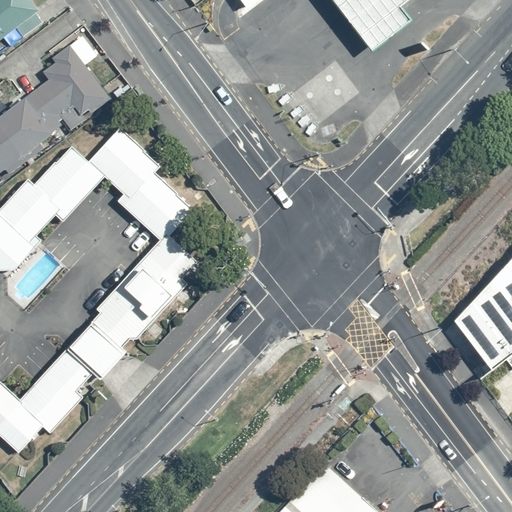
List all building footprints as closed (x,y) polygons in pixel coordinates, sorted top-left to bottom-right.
[(0,0),(0,43),(20,29),(26,37),(46,23),(29,0),(0,0)] [(240,0),(246,8),(256,0),(240,0)] [(398,10),(410,0),(327,0),(370,52),(408,21),(398,10)] [(99,55),(82,33),(51,57),(54,61),(41,72),(46,79),(0,114),(0,174),(7,170),(9,173),(43,147),(39,141),(67,119),(73,127),(114,95),(88,63),(99,55)] [(165,171),(121,132),(93,163),(107,177),(126,195),(121,201),(166,240),(194,209),(159,178),(165,171)] [(107,177),(93,163),(74,145),(37,185),(30,178),(0,208),(0,271),(17,271),(45,240),(40,235),(59,217),(66,223),(107,177)] [(511,236),(436,315),(476,366),(511,338),(511,236)] [(166,240),(28,398),(60,426),(199,268),(166,240)] [(0,433),(30,459),(60,426),(0,373),(0,433)] [(261,511),(354,511),(358,508),(309,462),(261,511)]
